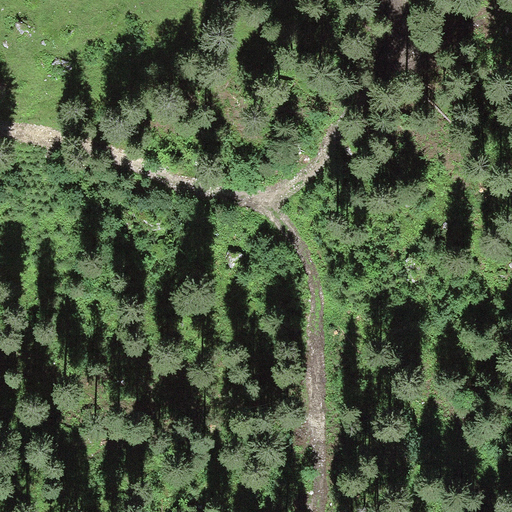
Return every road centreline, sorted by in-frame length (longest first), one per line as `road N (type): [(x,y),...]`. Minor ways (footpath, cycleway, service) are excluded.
road 1 (track): [(284,209),(305,261),(312,310),(316,511)]
road 2 (track): [(284,209),(0,121)]
